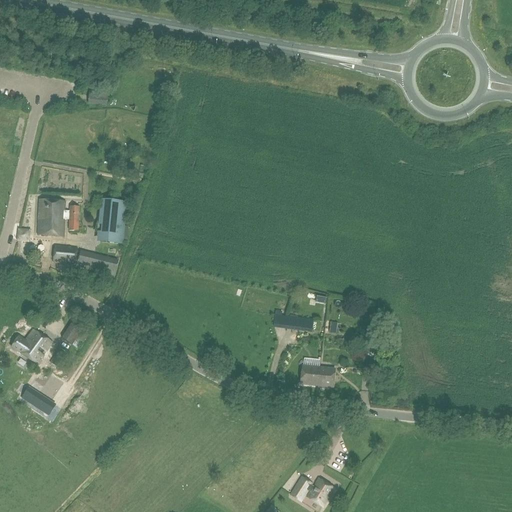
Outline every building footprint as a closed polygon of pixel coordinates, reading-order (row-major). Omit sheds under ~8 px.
[(108,93),(89,91),(87,104),(106,106),(108,93)] [(69,231),(78,231),(79,206),(70,206),(70,211),(64,210),(65,201),(40,199),(37,235),(63,237),(64,220),(70,220),(69,231)] [(101,231),(98,231),(97,241),(122,243),(126,201),(100,199),(98,223),(102,224),(101,231)] [(23,237),(35,236),(34,224),(22,224),(23,237)] [(78,249),(53,246),(53,263),(76,265),(78,249)] [(115,261),(80,252),(77,264),(112,273),(115,261)] [(42,311),(36,322),(45,328),(52,317),(42,311)] [(287,317),(285,329),(312,333),(314,320),(287,317)] [(71,322),(82,329),(84,324),(74,318),(71,322)] [(82,329),(71,322),(62,338),(77,348),(80,342),(82,344),(88,334),(82,329)] [(39,364),(51,343),(32,331),(26,341),(18,337),(11,348),(39,364)] [(372,358),(374,350),(366,348),(363,355),(372,358)] [(302,366),(300,384),(333,387),(335,369),(302,366)] [(21,398),(48,415),(55,405),(28,387),(21,398)] [(291,495),(301,502),(312,484),(302,477),(291,495)] [(334,489),(318,479),(307,497),(323,507),(334,489)]
